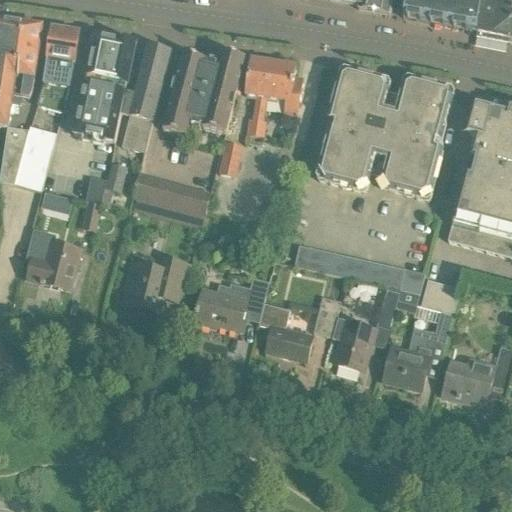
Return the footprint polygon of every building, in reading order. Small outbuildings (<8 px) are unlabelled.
[(304,0),(308,1),(307,0),(323,0),(361,7),(361,10),(393,16),(395,0),(304,0)] [(409,0),(406,20),(459,30),(461,23),(480,27),(485,0),(409,0)] [(479,34),(511,41),(511,34),(511,0),(485,0),(480,27),(481,27),(479,34)] [(0,130),(8,132),(17,77),(24,26),(6,23),(6,24),(0,23),(0,130)] [(8,132),(0,187),(15,189),(29,134),(17,133),(22,100),(29,101),(32,96),(35,80),(43,29),(24,26),(17,77),(8,132)] [(51,30),(43,88),(70,92),(76,50),(78,50),(80,34),(51,30)] [(128,86),(137,46),(96,38),(87,78),(88,78),(86,88),(85,88),(75,137),(115,146),(128,86)] [(131,119),(123,150),(146,156),(172,56),(149,50),(137,98),(128,96),(123,117),(131,119)] [(227,138),(247,62),(223,55),(220,69),(206,65),(207,64),(184,58),(164,134),(187,140),(190,127),(204,131),(203,132),(227,138)] [(271,65),(251,62),(246,98),(257,100),(254,124),(250,123),(248,139),(256,140),(258,124),(263,125),(266,101),(271,65)] [(297,69),(287,67),(271,65),(266,101),(286,104),(284,118),(300,120),(305,82),(295,81),(297,69)] [(334,133),(329,131),(326,143),(328,143),(322,164),(321,163),(317,179),(320,184),(364,195),(367,193),(369,184),(382,187),(381,189),(383,193),(427,204),(432,201),(445,152),(437,150),(439,142),(443,143),(455,101),(451,100),(448,94),(449,90),(415,82),(414,86),(408,88),(405,88),(403,97),(391,94),(391,92),(387,91),(384,86),(385,82),(352,73),(342,79),(331,123),(336,125),(334,133)] [(477,140),(448,245),(511,262),(511,107),(503,105),(499,107),(486,104),(476,110),(473,109),(467,129),(472,139),(477,140)] [(266,125),(263,125),(258,124),(256,140),(264,141),(266,125)] [(57,137),(31,131),(31,130),(30,134),(29,134),(15,189),(41,196),(57,137)] [(236,182),(243,150),(227,147),(220,179),(236,182)] [(108,184),(106,191),(115,194),(121,195),(127,173),(112,168),(108,184)] [(134,202),(147,205),(153,182),(140,178),(134,202)] [(86,207),(88,207),(101,210),(106,191),(108,184),(91,181),(86,207)] [(149,206),(161,209),(167,185),(153,182),(147,205),(149,206)] [(161,209),(174,212),(181,189),(167,185),(161,209)] [(174,212),(188,216),(194,192),(181,189),(174,212)] [(188,216),(185,228),(202,233),(205,220),(211,197),(194,192),(188,216)] [(286,207),(273,203),(267,227),(281,230),(286,207)] [(96,236),(97,231),(102,210),(101,210),(88,207),(82,233),(96,236)] [(34,234),(27,264),(33,265),(28,284),(71,295),(81,255),(54,248),(56,239),(34,234)] [(300,249),(295,270),(307,273),(312,251),(300,249)] [(312,251),(307,273),(319,275),(323,254),(312,251)] [(323,254),(319,275),(330,278),(335,257),(323,254)] [(335,257),(330,278),(342,281),(347,259),(335,257)] [(347,259),(342,281),(354,283),(359,262),(347,259)] [(166,274),(132,266),(124,297),(136,300),(134,312),(156,317),(160,303),(181,308),(191,268),(169,262),(166,274)] [(359,262),(354,283),(360,285),(366,286),(371,265),(359,262)] [(371,265),(366,286),(378,289),(383,267),(371,265)] [(383,267),(378,289),(379,289),(390,292),(394,270),(383,267)] [(394,270),(390,292),(401,294),(406,273),(394,270)] [(259,326),(264,308),(270,287),(253,282),(251,292),(231,287),(230,292),(218,290),(217,296),(202,292),(194,327),(217,333),(217,331),(241,337),(244,323),(259,326)] [(421,310),(441,316),(454,319),(461,292),(428,283),(421,310)] [(360,285),(358,294),(376,298),(379,289),(378,289),(366,286),(360,285)] [(377,330),(390,333),(400,297),(388,293),(377,330)] [(319,317),(314,336),(333,341),(334,335),(335,330),(337,323),(341,305),(323,301),(320,312),(319,317)] [(398,304),(396,311),(415,316),(417,310),(398,304)] [(314,341),(287,334),(285,334),(290,314),(264,308),(259,326),(259,330),(271,333),(266,356),(307,367),(314,341)] [(454,319),(441,316),(436,336),(434,344),(435,344),(447,348),(454,319)] [(347,326),(337,323),(335,330),(334,335),(333,341),(332,343),(342,346),(335,368),(364,377),(377,334),(347,326)] [(408,354),(393,351),(384,386),(422,396),(435,344),(434,344),(436,336),(414,330),(408,354)] [(511,375),(511,353),(501,351),(497,369),(471,363),(469,371),(453,367),(444,401),(486,412),(493,382),(507,386),(511,375)]
